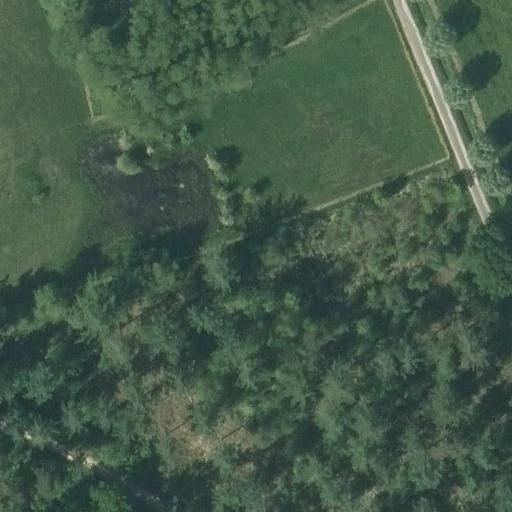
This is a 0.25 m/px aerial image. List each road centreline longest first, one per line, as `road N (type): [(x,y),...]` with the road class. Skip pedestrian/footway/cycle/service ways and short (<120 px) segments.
road 1 (track): [(511,286),(394,0)]
road 2 (track): [(0,418),(168,511)]
